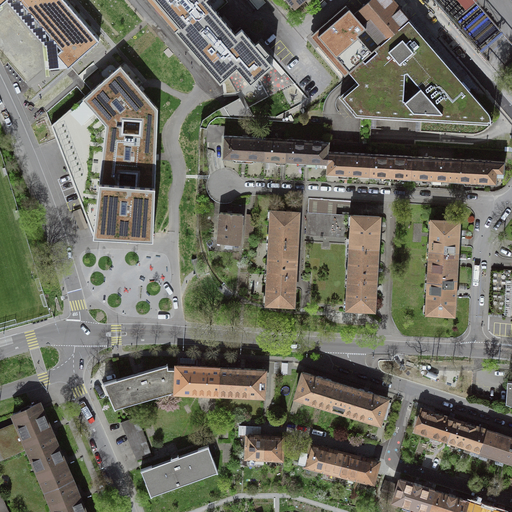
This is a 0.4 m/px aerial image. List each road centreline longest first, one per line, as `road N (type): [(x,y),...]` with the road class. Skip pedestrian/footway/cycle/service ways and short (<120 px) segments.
road 1 (residential): [(498,212),(473,201),(224,185)]
road 2 (residential): [(342,344),(80,333)]
road 3 (tertiary): [(80,333),(63,254),(0,92)]
road 4 (residential): [(413,389),(395,461),(511,500)]
road 5 (tertiary): [(127,511),(71,368)]
road 6 (residential): [(475,349),(481,241),(498,212)]
road 7 (residential): [(420,0),(511,105)]
road 8 (residential): [(475,349),(342,344)]
